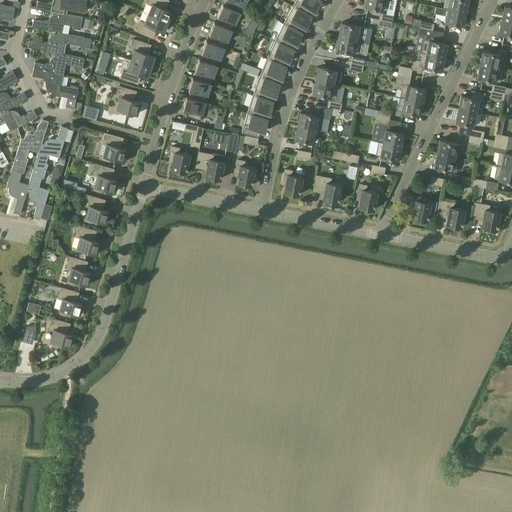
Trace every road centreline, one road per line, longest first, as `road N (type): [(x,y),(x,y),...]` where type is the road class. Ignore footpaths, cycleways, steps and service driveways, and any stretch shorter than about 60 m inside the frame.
road 1 (unclassified): [(0,381),(47,379),(89,351),(143,187)]
road 2 (residential): [(382,236),(492,0)]
road 3 (residential): [(262,212),(289,100),(339,0)]
road 4 (residential): [(143,187),(205,0)]
road 5 (residential): [(70,117),(44,111),(14,55),(27,0)]
road 6 (unclassified): [(382,236),(488,258),(504,255),(511,241)]
road 7 (unclassified): [(382,236),(262,212)]
road 8 (unclassified): [(262,212),(143,187)]
